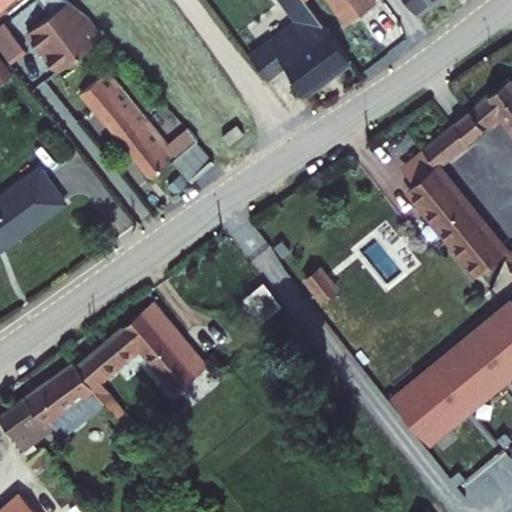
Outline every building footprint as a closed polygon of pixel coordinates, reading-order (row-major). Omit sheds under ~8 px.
[(45,0),(7,32),(25,54),(68,18),(47,0),(45,0)] [(277,0),(300,27),(268,54),(285,75),(289,71),(313,99),(357,65),(305,0),(277,0)] [(322,0),(346,30),(362,18),(347,0),(322,0)] [(347,0),(362,18),(375,7),(369,0),(400,0),(415,18),(439,0),(347,0)] [(25,54),(40,71),(85,36),(68,18),(25,54)] [(254,65),(271,87),(285,75),(268,54),(254,65)] [(77,105),(87,118),(113,98),(93,75),(65,97),(74,107),(77,105)] [(511,130),(479,90),(393,159),(407,177),(473,125),(511,172),(511,249),(485,264),(470,244),(463,250),(479,272),(492,290),(511,278),(511,130)] [(87,118),(135,176),(156,159),(179,142),(182,139),(169,125),(149,140),(113,98),(87,118)] [(194,159),(179,142),(156,159),(171,177),(194,159)] [(0,189),(0,243),(45,208),(19,175),(0,189)] [(463,250),(407,177),(381,198),(454,289),(479,272),(463,250)] [(215,305),(235,290),(223,274),(203,289),(215,305)] [(332,298),(317,279),(302,291),(317,310),(332,298)] [(511,379),(511,316),(506,309),(394,400),(431,445),(511,379)] [(124,315),(52,375),(70,398),(109,448),(119,440),(77,385),(111,357),(147,401),(176,378),(124,315)] [(49,372),(0,409),(0,466),(1,468),(24,449),(18,439),(70,398),(52,375),(49,372)] [(40,448),(29,455),(42,475),(53,467),(40,448)] [(55,511),(22,467),(9,478),(33,511),(55,511)]
